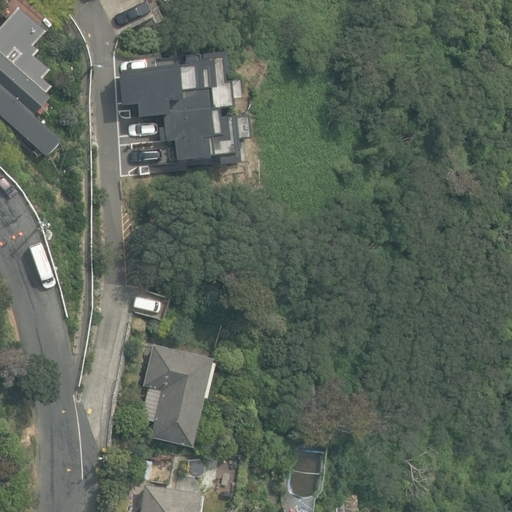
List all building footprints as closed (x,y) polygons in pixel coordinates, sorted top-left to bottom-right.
[(0,113),(49,155),(61,140),(33,116),(49,97),(45,93),(51,86),(42,79),(49,70),(33,56),(38,50),(33,46),(45,31),(17,8),(0,28),(0,113)] [(221,55),(114,67),(117,101),(135,99),(137,111),(160,108),(162,123),(158,123),(160,137),(169,136),(171,155),(179,154),(180,163),(235,157),(232,133),(245,132),(243,110),(218,113),(217,102),(226,101),(221,55)] [(150,436),(193,446),(213,358),(152,344),(142,385),(148,386),(141,417),(154,420),(150,436)] [(282,358),(288,428),(318,426),(313,362),(309,363),(308,356),(282,358)] [(143,472),(171,478),(176,452),(148,447),(143,472)] [(140,511),(197,511),(201,491),(144,484),(140,511)] [(136,511),(139,497),(127,496),(124,511),(136,511)]
